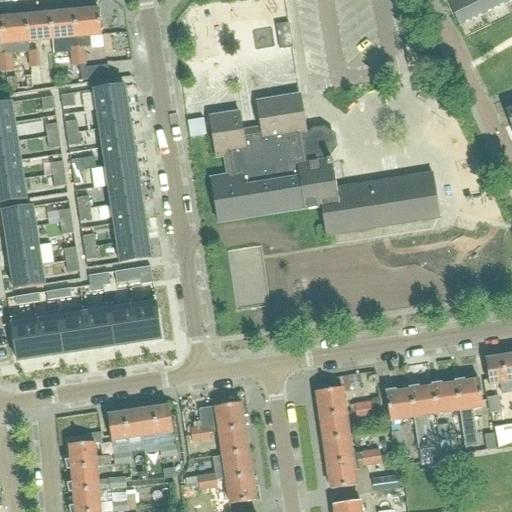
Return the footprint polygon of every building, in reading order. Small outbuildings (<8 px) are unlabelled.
[(441,0),(443,3),(447,1),(460,27),(484,16),(475,0),(441,0)] [(475,0),(484,16),(506,5),(503,0),(475,0)] [(90,48),(89,37),(101,36),(98,10),(73,12),(76,39),(77,49),(78,66),(79,66),(81,82),(109,78),(107,66),(85,69),(83,48),(90,48)] [(49,15),(52,41),(76,39),(73,12),(49,15)] [(52,41),(49,15),(25,17),(27,43),(52,41)] [(28,52),(27,43),(25,17),(1,19),(3,45),(4,54),(28,52)] [(280,51),(292,49),(288,25),(275,27),(280,51)] [(404,45),(406,60),(408,68),(410,68),(417,67),(414,43),(404,45)] [(39,68),(37,52),(29,53),(30,69),(39,68)] [(127,107),(124,87),(93,92),(96,112),(127,107)] [(72,95),(60,97),(62,109),(73,107),(72,95)] [(306,135),(301,102),(300,96),(256,103),(260,130),(242,132),(239,114),(209,118),(215,159),(224,158),(227,177),(211,180),(218,224),(304,211),(304,212),(321,209),(325,237),(440,219),(433,175),(336,190),(331,161),(329,161),(328,157),(335,148),(333,136),(323,129),(312,131),(309,134),(306,135)] [(53,98),(42,100),(43,112),(54,110),(53,98)] [(0,126),(15,124),(12,104),(0,105),(0,126)] [(99,131),(130,126),(127,107),(96,112),(99,131)] [(97,135),(95,111),(79,112),(81,136),(97,135)] [(34,115),(17,119),(20,133),(37,129),(34,115)] [(65,124),(66,136),(78,134),(76,122),(65,124)] [(15,124),(0,126),(0,145),(18,143),(15,124)] [(57,125),(46,127),(48,138),(59,137),(57,125)] [(130,126),(99,131),(102,150),(133,145),(130,126)] [(78,134),(66,136),(68,147),(79,146),(78,134)] [(59,137),(48,138),(49,150),(60,149),(59,137)] [(18,143),(0,145),(0,165),(21,162),(18,143)] [(105,169),(136,164),(133,145),(102,150),(105,169)] [(88,176),(103,173),(100,158),(85,162),(88,176)] [(72,173),(83,172),(81,160),(70,162),(72,173)] [(21,162),(0,165),(0,184),(24,181),(21,162)] [(63,163),(52,164),(54,176),(65,174),(63,163)] [(42,164),(25,165),(25,178),(43,177),(42,164)] [(139,183),(136,164),(105,169),(108,187),(139,183)] [(83,172),(72,173),(74,185),(85,184),(83,172)] [(65,174),(54,176),(55,188),(67,186),(65,174)] [(24,181),(0,184),(0,204),(27,201),(24,181)] [(139,183),(108,187),(111,206),(142,202),(139,183)] [(87,198),(76,200),(78,211),(89,210),(87,198)] [(142,202),(111,206),(114,225),(145,221),(142,202)] [(1,213),(4,233),(36,228),(33,208),(1,213)] [(61,224),(72,222),(70,210),(59,212),(61,224)] [(89,210),(78,211),(80,223),(91,222),(89,210)] [(114,225),(116,244),(148,240),(145,221),(114,225)] [(72,222),(61,224),(63,236),(74,234),(72,222)] [(4,233),(7,252),(38,247),(36,228),(4,233)] [(93,236),(82,237),(84,249),(95,248),(93,236)] [(148,240),(116,244),(120,264),(151,260),(148,240)] [(41,266),(38,247),(7,252),(10,271),(41,266)] [(65,250),(67,262),(78,260),(76,248),(65,250)] [(95,248),(84,249),(86,261),(97,259),(95,248)] [(78,260),(67,262),(69,274),(80,272),(78,260)] [(41,266),(10,271),(13,291),(44,286),(41,266)] [(150,268),(126,272),(128,284),(140,282),(141,286),(153,284),(150,268)] [(126,272),(114,274),(116,286),(128,284),(126,272)] [(108,275),(100,276),(102,288),(110,287),(108,275)] [(100,276),(88,278),(91,294),(103,292),(102,288),(100,276)] [(70,290),(58,292),(59,300),(71,299),(70,290)] [(58,292),(46,294),(47,302),(59,300),(58,292)] [(39,295),(27,297),(28,305),(40,303),(39,295)] [(27,297),(15,298),(16,307),(28,305),(27,297)] [(155,298),(130,301),(136,344),(161,340),(155,298)] [(112,347),(136,344),(130,301),(106,305),(112,347)] [(106,305),(82,309),(89,351),(112,347),(106,305)] [(82,309),(58,312),(65,355),(89,351),(82,309)] [(65,355),(58,312),(35,316),(41,358),(65,355)] [(10,319),(16,362),(41,358),(35,316),(10,319)] [(511,383),(511,356),(485,360),(488,382),(488,387),(511,383)] [(454,382),(454,385),(458,412),(459,412),(464,449),(478,447),(472,410),(483,409),(478,381),(464,383),(464,380),(454,382)] [(436,416),(458,412),(454,385),(441,387),(441,384),(431,385),(431,388),(432,388),(436,416)] [(427,417),(436,416),(432,388),(431,388),(419,390),(418,387),(408,389),(408,392),(409,392),(413,419),(418,450),(431,448),(427,417)] [(316,394),(320,418),(346,415),(342,390),(316,394)] [(389,422),(413,419),(409,392),(408,392),(396,393),(395,390),(385,392),(389,422)] [(488,398),(493,429),(501,427),(500,420),(501,420),(500,413),(501,412),(499,396),(488,398)] [(353,413),(379,408),(378,402),(352,406),(353,413)] [(215,408),(219,433),(245,429),(241,404),(215,408)] [(169,408),(138,412),(142,439),(173,434),(171,424),(169,408)] [(379,408),(353,413),(354,419),(380,415),(379,408)] [(191,436),(209,433),(208,426),(196,427),(193,410),(183,412),(186,430),(190,429),(191,436)] [(112,443),(142,439),(138,412),(108,417),(112,443)] [(349,439),(346,415),(320,418),(324,442),(349,439)] [(438,426),(442,450),(449,448),(448,440),(450,440),(447,425),(438,426)] [(245,429),(219,433),(223,457),(248,453),(245,429)] [(401,432),(391,433),(394,449),(403,448),(401,432)] [(209,433),(191,436),(192,443),(210,440),(209,433)] [(97,468),(97,469),(111,467),(110,456),(96,457),(95,446),(102,445),(101,435),(86,436),(86,445),(69,446),(70,461),(64,462),(66,471),(71,471),(71,470),(97,468)] [(357,460),(362,460),(380,457),(379,450),(355,453),(354,449),(351,450),(349,439),(324,442),(327,467),(358,462),(357,460)] [(174,445),(159,448),(161,458),(176,456),(174,445)] [(129,452),(113,454),(115,465),(130,462),(129,452)] [(223,457),(226,481),(252,477),(248,453),(223,457)] [(380,457),(362,460),(364,467),(382,464),(380,457)] [(331,491),(350,489),(357,487),(354,470),(359,469),(358,462),(327,467),(331,491)] [(98,480),(97,469),(97,468),(71,470),(71,471),(72,484),(66,485),(68,494),(73,494),(73,493),(99,491),(126,489),(125,478),(98,480)] [(198,484),(217,482),(216,475),(197,477),(198,484)] [(372,479),(373,493),(399,490),(397,476),(372,479)] [(252,477),(226,481),(230,506),(236,505),(256,502),(252,477)] [(217,482),(198,484),(199,491),(218,489),(217,482)] [(100,503),(99,491),(73,493),(73,494),(74,507),(68,508),(69,511),(127,511),(127,501),(100,503)] [(333,506),(333,511),(360,511),(359,502),(351,504),(333,506)]
